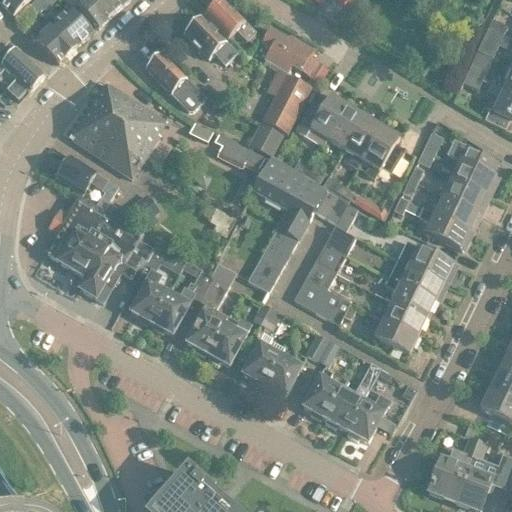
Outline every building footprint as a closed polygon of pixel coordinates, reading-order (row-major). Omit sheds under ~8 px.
[(4,0),(1,4),(14,18),(33,0),(4,0)] [(36,0),(30,6),(38,14),(47,5),(41,0),(36,0)] [(84,0),(78,6),(100,30),(115,16),(99,0),(84,0)] [(99,0),(115,16),(131,2),(129,0),(99,0)] [(247,43),(249,41),(255,35),(222,1),(205,18),(229,42),(237,34),(247,43)] [(30,6),(16,20),(15,21),(22,29),(38,14),(30,6)] [(71,11),(54,27),(77,52),(94,36),(71,11)] [(221,62),(233,51),(203,20),(185,37),(210,62),(215,56),(221,62)] [(488,31),(503,38),(507,28),(492,22),(488,31)] [(54,27),(36,43),(59,67),(66,60),(67,61),(77,52),(54,27)] [(273,32),(264,47),(273,52),(266,63),(289,76),(293,69),(308,78),(316,65),(310,61),(315,53),(299,43),(297,46),(273,32)] [(247,43),(254,49),(260,40),(255,35),(247,43)] [(511,42),(511,43),(504,39),(500,48),(511,53),(511,42)] [(483,42),(477,53),(478,54),(492,60),(497,48),(483,42)] [(31,93),(45,78),(46,77),(11,45),(0,57),(0,64),(6,70),(0,75),(0,83),(12,95),(22,85),(31,93)] [(151,63),(144,70),(187,113),(192,113),(193,111),(204,100),(159,55),(156,52),(149,60),(151,63)] [(471,65),(486,72),(492,60),(478,54),(477,53),(471,65)] [(467,75),(482,82),(486,72),(471,65),(467,75)] [(287,137),(298,115),(311,90),(276,73),(265,95),(274,99),(262,124),(287,137)] [(482,82),(467,75),(462,85),(477,92),(482,82)] [(109,87),(97,105),(126,124),(113,145),(143,164),(160,139),(158,137),(166,125),(109,87)] [(511,95),(504,92),(493,114),(490,112),(484,124),(505,133),(510,122),(511,123),(511,95)] [(329,97),(322,109),(311,103),(293,133),(321,150),(326,141),(347,108),(329,97)] [(132,181),(143,164),(113,145),(126,124),(97,105),(73,141),(132,181)] [(326,141),(344,152),(364,119),(347,108),(326,141)] [(344,152),(352,157),(346,166),(355,171),(355,170),(380,129),(364,119),(344,152)] [(213,134),(194,124),(190,136),(208,145),(213,134)] [(404,153),(395,148),(399,141),(380,129),(355,170),(374,181),(381,170),(390,176),(404,153)] [(283,138),(267,130),(255,151),(271,160),(283,138)] [(431,135),(427,141),(417,163),(429,169),(442,140),(431,135)] [(264,159),(219,136),(215,144),(222,148),(217,159),(243,172),(245,166),(259,172),(264,159)] [(494,196),(501,182),(490,177),(497,164),(453,143),(447,157),(459,163),(450,180),(489,199),(491,195),(494,196)] [(83,195),(90,185),(101,192),(107,183),(69,159),(56,178),(83,195)] [(304,181),(302,180),(291,173),(269,160),(252,192),(287,213),(304,182),(304,181)] [(298,161),(291,173),(302,180),(309,168),(298,161)] [(317,188),(324,177),(309,168),(302,180),(304,181),(317,188)] [(423,172),(415,169),(409,182),(416,186),(423,172)] [(491,200),(489,199),(450,180),(441,198),(483,218),(481,217),(483,213),(485,214),(491,200)] [(339,196),(344,189),(331,181),(327,189),(339,196)] [(288,213),(309,224),(313,216),(314,216),(326,195),(304,182),(287,213),(288,213)] [(402,195),(410,199),(416,186),(409,182),(402,195)] [(103,193),(104,194),(112,199),(118,189),(109,183),(103,193)] [(344,189),(339,196),(352,204),(356,196),(344,189)] [(314,216),(325,222),(336,201),(326,195),(314,216)] [(356,196),(352,204),(383,223),(387,215),(356,196)] [(441,198),(433,216),(451,225),(474,236),(472,235),(474,230),(476,231),(483,218),(441,198)] [(157,212),(147,199),(129,214),(139,226),(157,212)] [(136,273),(142,262),(146,264),(157,246),(80,200),(69,219),(61,213),(51,230),(60,235),(48,256),(60,263),(59,265),(87,281),(81,292),(96,301),(105,286),(111,290),(125,267),(136,273)] [(401,218),(408,204),(400,200),(393,214),(401,218)] [(325,222),(335,228),(346,207),(336,201),(325,222)] [(124,222),(129,214),(117,207),(112,215),(124,222)] [(358,214),(346,207),(335,228),(334,229),(345,236),(358,214)] [(429,224),(423,235),(462,254),(465,249),(467,250),(474,236),(451,225),(433,216),(422,211),(418,220),(429,224)] [(288,213),(283,223),(303,234),(309,224),(288,213)] [(298,244),(303,234),(283,223),(277,233),(298,244)] [(333,231),(324,248),(346,259),(354,243),(333,231)] [(277,233),(272,243),(292,254),(298,244),(277,233)] [(272,243),(266,253),(287,264),(292,254),(272,243)] [(452,266),(417,250),(406,245),(397,262),(443,285),(452,266)] [(324,248),(315,265),(336,276),(346,259),(324,248)] [(156,272),(166,255),(156,249),(146,267),(156,272)] [(281,275),(287,264),(266,253),(260,264),(281,275)] [(434,303),(443,285),(397,262),(389,280),(434,303)] [(260,264),(254,275),(274,286),(281,275),(260,264)] [(326,294),(336,276),(315,265),(305,282),(326,294)] [(200,305),(214,281),(202,274),(195,288),(190,285),(181,303),(169,296),(153,326),(155,328),(154,330),(164,336),(166,333),(174,337),(193,301),(200,305)] [(269,296),(274,286),(254,275),(249,285),(269,296)] [(150,325),(153,326),(169,296),(156,289),(160,283),(151,278),(132,314),(140,319),(138,322),(149,327),(150,325)] [(390,304),(426,321),(434,303),(389,280),(385,289),(395,294),(390,304)] [(214,281),(200,305),(208,309),(188,346),(196,350),(195,353),(205,359),(206,356),(209,357),(225,327),(229,320),(216,313),(229,289),(214,281)] [(293,303),(329,323),(341,302),(326,294),(305,282),(293,303)] [(338,328),(342,319),(350,323),(357,309),(348,305),(348,306),(341,302),(329,323),(338,328)] [(382,322),(417,339),(426,321),(390,304),(382,322)] [(261,329),(267,317),(258,312),(252,324),(261,329)] [(267,317),(261,329),(267,333),(274,320),(267,317)] [(408,357),(417,339),(382,322),(373,340),(408,357)] [(237,334),(225,327),(209,357),(211,358),(210,361),(221,367),(222,364),(229,368),(249,332),(241,327),(237,334)] [(307,359),(318,365),(329,344),(319,338),(307,359)] [(263,387),(265,388),(281,359),(269,352),(273,345),(264,340),(244,377),(252,381),(251,384),(262,389),(263,387)] [(328,371),(340,350),(329,344),(318,365),(328,371)] [(294,366),(281,359),(265,388),(268,389),(266,392),(277,398),(279,395),(286,399),(306,363),(298,358),(294,366)] [(495,376),(511,384),(511,361),(504,358),(495,376)] [(339,428),(348,433),(364,404),(365,405),(370,395),(369,395),(371,390),(372,391),(379,378),(377,377),(379,372),(371,367),(357,392),(359,393),(355,400),(341,392),(325,421),(328,423),(326,425),(337,431),(339,428)] [(323,420),(325,421),(341,392),(329,385),(333,378),(325,374),(305,410),(313,414),(311,417),(322,423),(323,420)] [(511,406),(511,384),(495,376),(486,394),(511,406)] [(511,427),(511,406),(486,394),(477,412),(511,427)] [(369,445),(390,406),(370,395),(365,405),(364,404),(348,433),(350,435),(349,438),(360,444),(361,441),(369,445)] [(463,439),(467,440),(461,457),(472,462),(479,444),(483,446),(488,435),(467,428),(463,439)] [(468,473),(455,506),(471,511),(481,511),(493,483),(483,479),(487,467),(479,464),(486,447),(483,446),(479,444),(472,462),(468,473)] [(455,506),(468,473),(442,463),(429,496),(455,506)] [(211,511),(204,506),(212,497),(188,476),(156,511),(211,511)] [(0,511),(22,511),(0,477),(0,511)]
